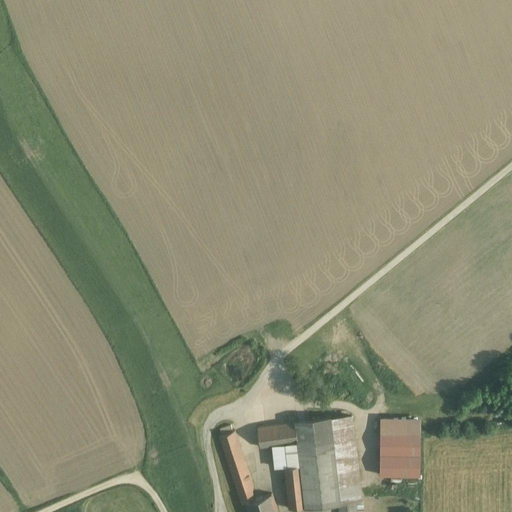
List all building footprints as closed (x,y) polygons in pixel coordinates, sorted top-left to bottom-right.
[(352,416),(258,427),(260,447),(274,445),(276,467),(284,466),(289,508),(339,502),(340,511),(362,511),(361,499),(352,416)] [(421,423),(380,423),(380,475),(420,475),(421,435),(421,423)] [(220,427),(222,433),(232,430),(231,424),(220,427)] [(246,500),(255,498),(253,489),(253,486),(235,429),(222,434),(219,435),(242,502),(246,501),(246,500)] [(246,501),(249,511),(278,511),(272,493),(255,498),(246,500),(246,501)]
